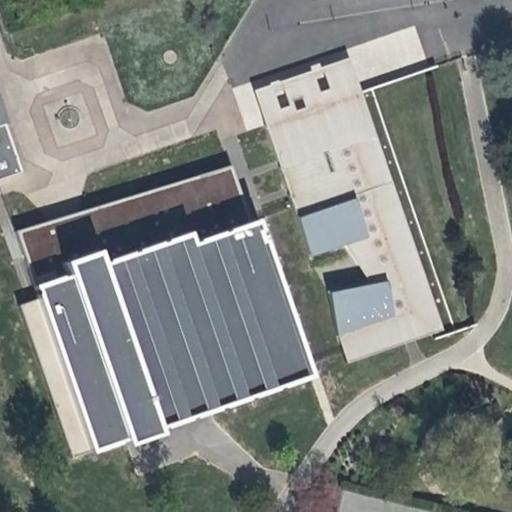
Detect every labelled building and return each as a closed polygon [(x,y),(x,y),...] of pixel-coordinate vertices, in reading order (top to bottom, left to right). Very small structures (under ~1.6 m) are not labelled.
[(253,95),(265,128),(359,94),(347,61),(253,95)] [(309,256),(345,246),(367,284),(328,293),(339,336),(346,363),(443,332),(359,94),(265,128),(309,256)] [(3,127),(0,128),(0,181),(20,175),(3,127)] [(19,226),(27,260),(113,240),(108,220),(143,212),(144,215),(184,206),(185,208),(212,201),(210,197),(237,190),(234,175),(19,226)] [(93,251),(58,264),(63,276),(31,287),(89,453),(309,378),(254,223),(191,245),(185,234),(98,266),(93,251)]
